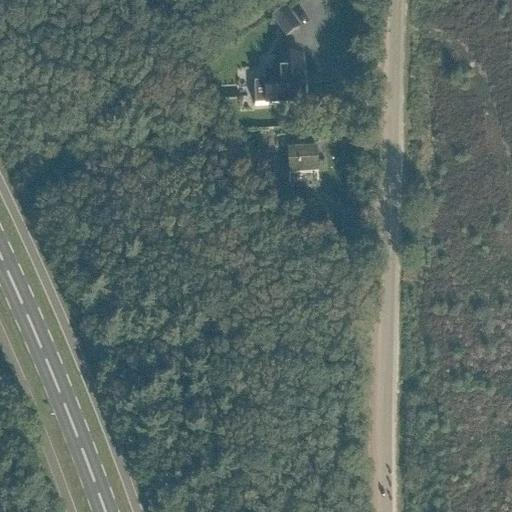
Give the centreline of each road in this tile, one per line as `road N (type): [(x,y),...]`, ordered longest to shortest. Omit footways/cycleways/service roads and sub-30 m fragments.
road 1 (unclassified): [(383,511),(385,0)]
road 2 (secondary): [(104,511),(0,259)]
